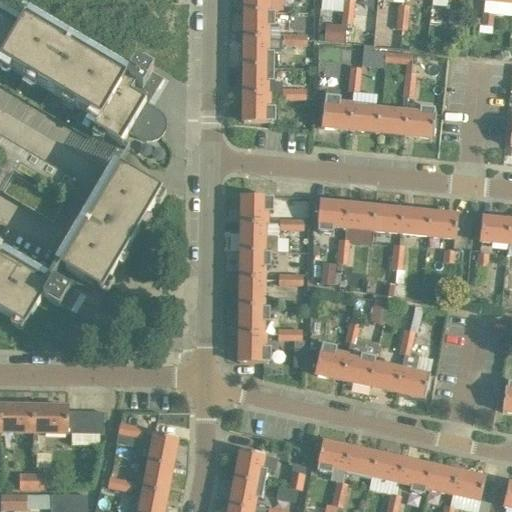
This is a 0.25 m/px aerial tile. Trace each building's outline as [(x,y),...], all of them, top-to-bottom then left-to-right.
[(244,0),(244,14),(268,14),(268,0),(244,0)] [(353,15),(354,3),(349,2),(343,2),(342,14),(353,15)] [(408,21),(409,8),(398,7),(397,19),(408,21)] [(459,26),(459,13),(448,12),(447,25),(459,26)] [(268,14),(244,14),(244,41),(268,42),(268,14)] [(352,28),(353,15),(342,14),(340,26),(352,28)] [(482,15),(481,28),(493,30),(494,16),(482,15)] [(19,30),(0,17),(0,68),(4,61),(13,67),(11,71),(27,80),(29,76),(38,81),(36,85),(64,102),(67,98),(76,104),(73,108),(89,117),(91,113),(101,118),(95,127),(107,134),(105,138),(120,147),(128,135),(130,136),(131,136),(140,141),(145,143),(151,144),(157,142),(162,138),(165,133),(166,127),(165,121),(162,116),(157,112),(148,107),(163,81),(152,75),(154,72),(143,66),(141,68),(135,64),(125,81),(25,21),(19,30)] [(407,33),(408,21),(397,19),(395,32),(407,33)] [(345,27),(340,27),(330,26),(328,45),(344,46),(345,27)] [(294,48),(295,36),(282,36),(282,48),(294,48)] [(307,48),(307,36),(295,36),(294,48),(307,48)] [(244,41),(243,69),(267,69),(268,42),(244,41)] [(243,69),(243,96),(269,97),(269,96),(267,96),(267,69),(243,69)] [(360,80),(361,72),(349,70),(348,78),(360,80)] [(415,88),(416,76),(404,75),(403,87),(415,88)] [(358,96),(359,88),(348,86),(347,94),(358,96)] [(413,101),(415,88),(403,87),(402,100),(413,101)] [(289,103),(289,91),(281,91),(281,103),(289,103)] [(305,103),(305,92),(297,91),(297,103),(305,103)] [(269,97),(243,96),(242,125),(269,125),(269,115),(274,115),(274,105),(269,105),(269,97)] [(349,132),(351,107),(352,101),(337,99),(336,105),(323,104),(321,130),(349,132)] [(351,107),(349,132),(376,135),(379,111),(352,108),(353,107),(351,107)] [(379,111),(376,135),(404,138),(406,114),(379,111)] [(433,116),(406,114),(404,138),(431,141),(434,115),(433,114),(433,116)] [(0,159),(62,196),(71,180),(0,138),(0,159)] [(109,282),(117,269),(162,192),(119,167),(60,266),(59,268),(98,291),(105,279),(109,282)] [(279,216),(301,217),(302,196),(280,195),(279,216)] [(240,227),(267,227),(267,219),(272,219),(273,209),(267,209),(267,199),(241,198),(240,227)] [(345,231),(347,207),(319,204),(317,228),(345,231)] [(359,244),(360,232),(372,233),(375,209),(347,207),(345,231),(344,243),(348,243),(359,244)] [(402,212),(375,209),(372,233),(400,236),(402,212)] [(402,212),(400,236),(427,239),(430,215),(402,212)] [(430,215),(427,239),(455,242),(458,218),(430,215)] [(507,247),(509,223),(481,220),(479,244),(507,247)] [(287,233),(287,221),(279,221),(279,233),(287,233)] [(303,233),(303,222),(295,222),(295,233),(303,233)] [(240,227),(240,254),(264,255),(276,255),(276,239),(265,239),(265,228),(267,228),(267,227),(240,227)] [(347,255),(348,243),(344,243),(338,242),(337,254),(347,255)] [(403,261),(404,249),(393,248),(391,260),(403,261)] [(488,269),(490,253),(478,252),(476,268),(488,269)] [(453,266),(454,254),(443,253),(442,265),(453,266)] [(264,255),(240,254),(239,282),(264,282),(264,255)] [(346,267),(347,255),(337,254),(336,266),(346,267)] [(50,285),(0,255),(0,313),(13,321),(15,317),(27,324),(43,297),(49,301),(47,303),(58,310),(60,307),(71,314),(81,297),(70,290),(60,284),(59,284),(52,280),(50,285)] [(401,274),(403,261),(391,260),(390,272),(401,274)] [(334,288),(335,274),(336,266),(322,265),(320,286),(334,288)] [(290,288),(290,277),(278,277),(278,288),(290,288)] [(302,288),(303,277),(290,277),(290,288),(302,288)] [(264,282),(239,282),(239,309),(263,310),(264,282)] [(384,299),(392,300),(394,287),(385,286),(384,299)] [(239,309),(238,337),(265,337),(265,336),(263,336),(263,310),(239,309)] [(359,332),(361,324),(349,321),(348,329),(359,332)] [(285,344),(285,332),(277,332),(277,343),(285,344)] [(301,344),(301,332),(293,332),(293,344),(301,344)] [(412,347),(415,335),(403,333),(401,345),(412,347)] [(265,337),(238,337),(238,365),(264,366),(265,355),(270,355),(270,346),(265,346),(265,337)] [(355,347),(357,339),(346,337),(344,345),(355,347)] [(410,358),(412,347),(401,345),(398,357),(404,358),(404,357),(410,358)] [(342,383),(348,352),(335,349),(334,355),(320,351),(314,377),(342,383)] [(349,352),(348,352),(342,383),(369,389),(374,366),(348,360),(348,358),(349,352)] [(418,360),(410,358),(404,357),(404,358),(400,372),(401,372),(395,395),(422,401),(428,375),(427,375),(426,377),(414,375),(418,360)] [(374,366),(369,389),(395,395),(401,372),(400,372),(374,366)] [(507,388),(503,414),(511,415),(511,390),(508,390),(508,388),(507,388)] [(33,409),(0,408),(0,412),(0,434),(33,435),(33,409)] [(33,409),(33,435),(67,436),(67,414),(67,409),(33,409)] [(79,414),(67,414),(67,436),(79,436),(79,414)] [(91,415),(79,414),(79,436),(91,437),(91,415)] [(103,415),(91,415),(91,437),(103,437),(103,415)] [(118,437),(134,440),(142,442),(144,431),(120,426),(118,437)] [(118,437),(116,446),(132,449),(134,440),(118,437)] [(154,439),(148,465),(172,470),(177,442),(152,438),(151,438),(154,439)] [(344,474),(350,450),(322,444),(317,467),(344,474)] [(350,450),(344,474),(371,479),(377,456),(350,450)] [(265,459),(240,454),(234,481),(258,486),(263,460),(265,460),(265,459)] [(404,462),(377,456),(371,479),(398,486),(404,462)] [(404,462),(398,486),(425,491),(430,468),(404,462)] [(148,465),(143,492),(167,497),(172,470),(148,465)] [(430,468),(425,491),(452,497),(457,474),(430,468)] [(457,474),(452,497),(480,504),(485,480),(457,474)] [(301,494),(304,477),(291,475),(288,491),(301,494)] [(32,492),(32,476),(19,476),(19,492),(32,492)] [(45,476),(32,476),(32,492),(46,492),(45,476)] [(119,494),(122,482),(110,480),(108,491),(119,494)] [(234,481),(229,508),(247,511),(252,511),(258,486),(234,481)] [(131,496),(133,484),(122,482),(119,494),(131,496)] [(345,499),(348,487),(336,485),(334,497),(345,499)] [(511,510),(511,486),(508,485),(503,509),(511,510)] [(278,490),(276,503),(295,506),(298,493),(278,490)] [(163,511),(167,497),(143,492),(139,511),(163,511)] [(399,510),(401,499),(390,496),(387,508),(399,510)] [(13,511),(13,497),(0,497),(0,511),(13,511)] [(26,511),(27,497),(13,497),(13,511),(26,511)] [(62,511),(63,497),(50,497),(50,511),(62,511)] [(74,511),(74,497),(63,497),(62,511),(74,511)] [(86,511),(87,497),(74,497),(74,511),(86,511)] [(343,511),(345,499),(334,497),(331,508),(337,510),(343,511)]
